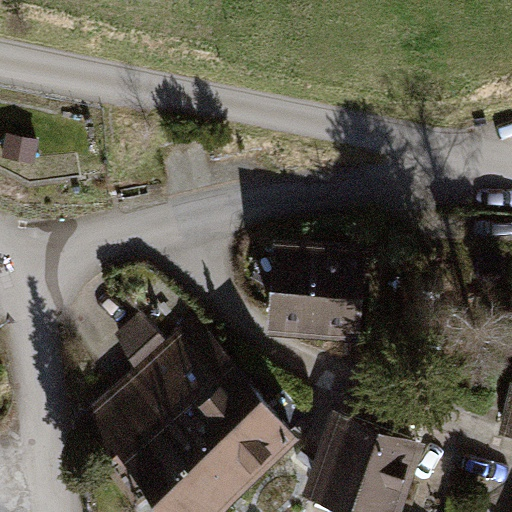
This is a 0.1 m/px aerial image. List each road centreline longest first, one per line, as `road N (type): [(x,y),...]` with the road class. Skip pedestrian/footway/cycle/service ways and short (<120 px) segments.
road 1 (residential): [(0,63),(496,160)]
road 2 (residential): [(18,269),(496,160)]
road 3 (track): [(167,229),(297,377),(511,447)]
road 4 (residential): [(65,511),(18,269)]
